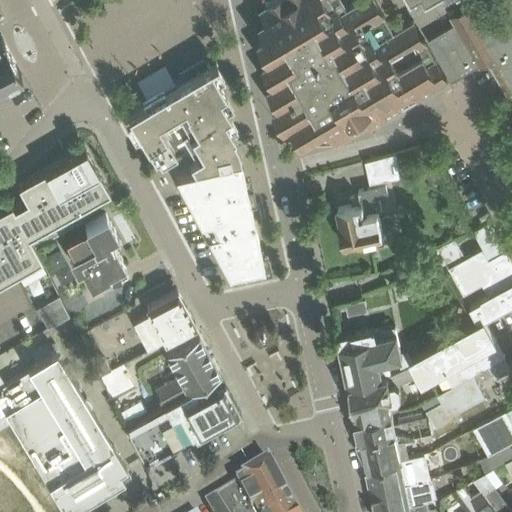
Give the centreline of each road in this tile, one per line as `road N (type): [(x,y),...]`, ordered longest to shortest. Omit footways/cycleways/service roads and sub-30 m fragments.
road 1 (tertiary): [(301,289),(237,0)]
road 2 (unclassified): [(209,306),(91,97)]
road 3 (unclassified): [(273,439),(209,306)]
road 4 (unclassified): [(147,511),(273,439)]
road 5 (tertiary): [(331,426),(301,289)]
road 6 (unclassified): [(0,178),(56,120),(91,97)]
